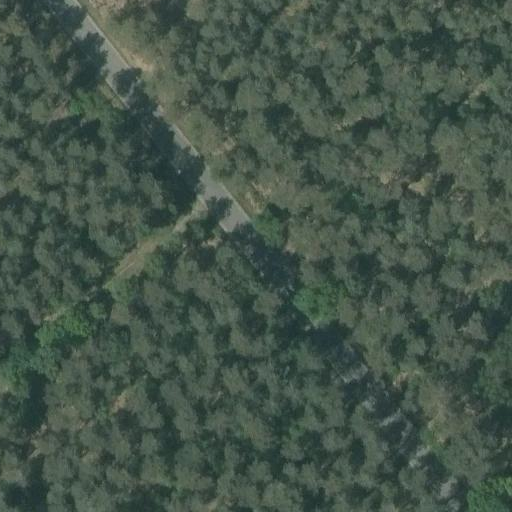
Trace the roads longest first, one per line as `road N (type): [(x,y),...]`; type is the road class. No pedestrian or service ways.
road 1 (unclassified): [(56,0),(460,511)]
road 2 (track): [(214,199),(0,380)]
